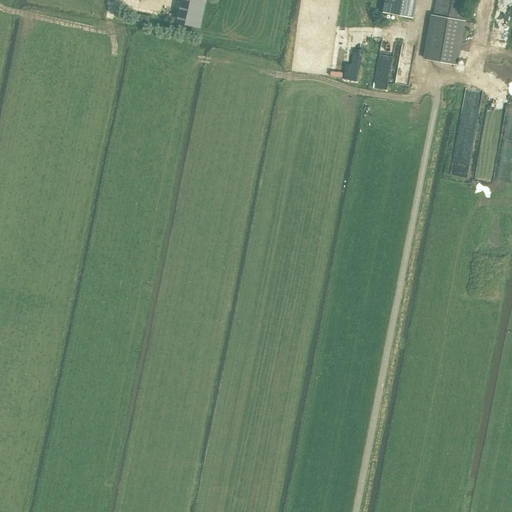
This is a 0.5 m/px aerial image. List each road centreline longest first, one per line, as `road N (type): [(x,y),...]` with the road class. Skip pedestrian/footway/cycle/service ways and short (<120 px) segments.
road 1 (track): [(356,511),(436,99),(415,81),(422,38)]
road 2 (track): [(0,6),(110,33),(116,0)]
